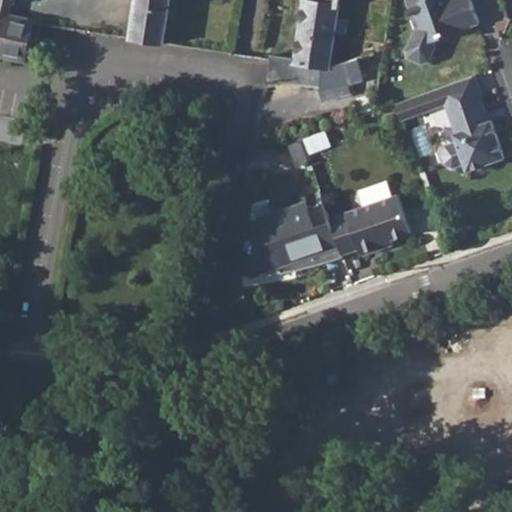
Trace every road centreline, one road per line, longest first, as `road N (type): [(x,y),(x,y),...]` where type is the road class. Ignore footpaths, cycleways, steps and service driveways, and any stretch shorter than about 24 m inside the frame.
road 1 (residential): [(0,371),(173,372),(511,259)]
road 2 (unknown): [(208,360),(249,107),(244,70)]
